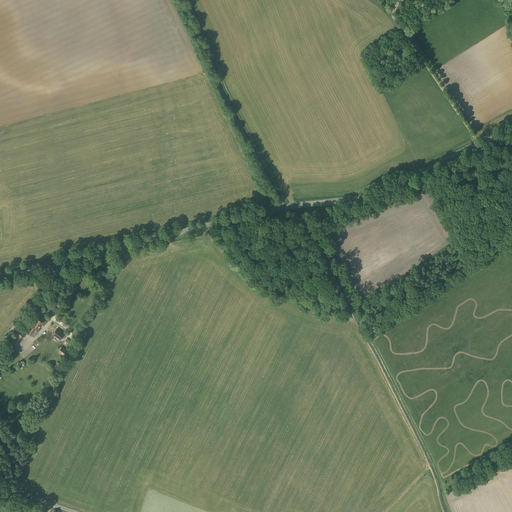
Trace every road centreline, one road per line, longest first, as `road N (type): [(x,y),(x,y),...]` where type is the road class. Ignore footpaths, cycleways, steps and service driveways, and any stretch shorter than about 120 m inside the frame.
road 1 (unclassified): [(61,262),(296,205),(357,202),(480,146)]
road 2 (unclassified): [(480,146),(390,26),(393,8),(405,0)]
